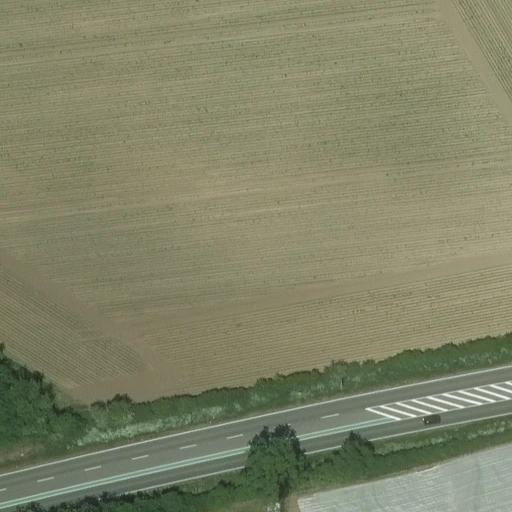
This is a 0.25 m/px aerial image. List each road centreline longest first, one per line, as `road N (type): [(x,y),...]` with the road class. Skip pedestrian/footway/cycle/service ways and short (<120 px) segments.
road 1 (trunk): [(511,381),(0,494)]
road 2 (trunk): [(35,511),(511,409)]
